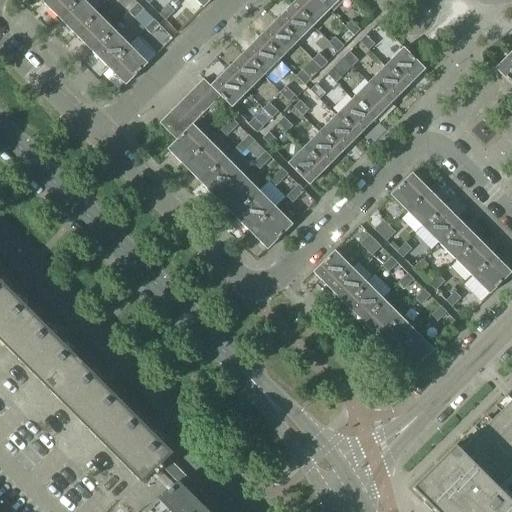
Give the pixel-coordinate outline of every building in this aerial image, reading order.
[(40,0),(40,1),(56,17),(74,0),(40,0)] [(74,0),(56,17),(73,33),(94,12),(82,0),(74,0)] [(194,0),(203,8),(210,0),(194,0)] [(317,0),(296,0),(291,6),(312,27),(328,11),(317,0)] [(317,0),(328,11),(339,0),(317,0)] [(143,10),(137,4),(128,13),(134,19),(143,10)] [(159,15),(159,16),(165,21),(174,12),(168,6),(159,15)] [(291,6),(274,22),(296,44),(312,27),(291,6)] [(73,33),(89,50),(111,28),(94,12),(73,33)] [(159,26),(153,20),(144,29),(150,35),(159,26)] [(274,22),(258,39),(279,60),(296,44),(274,22)] [(348,31),(354,36),(360,30),(351,22),(345,28),(348,31)] [(89,50),(106,66),(127,45),(111,28),(89,50)] [(348,31),(340,38),(346,44),(354,36),(348,31)] [(365,36),(359,42),(368,51),(374,45),(365,36)] [(328,44),(337,53),(343,47),(334,38),(328,44)] [(258,39),(241,55),(262,77),(271,69),(279,60),(258,39)] [(127,45),(106,66),(125,86),(147,64),(127,45)] [(403,49),(384,67),(406,88),(424,70),(403,49)] [(511,51),(495,69),(511,86),(511,51)] [(342,58),(351,67),(357,61),(348,52),(342,58)] [(312,60),(321,69),(327,63),(318,54),(312,60)] [(241,55),(225,71),(247,93),(262,77),(241,55)] [(351,67),(342,58),(332,69),(338,75),(345,68),(347,71),(351,67)] [(384,67),(368,83),(390,105),(406,88),(384,67)] [(271,69),(262,77),(271,85),(279,77),(271,69)] [(332,69),(326,75),(335,84),(341,78),(338,75),(332,69)] [(220,97),(226,103),(231,108),(247,93),(225,71),(210,87),(220,97)] [(295,77),(304,86),(310,80),(301,71),(295,77)] [(203,80),(194,89),(211,106),(220,97),(210,87),(203,80)] [(368,83),(352,100),(373,121),(390,105),(368,83)] [(316,85),(310,91),(318,100),(324,94),(316,85)] [(279,93),(288,102),(294,96),(285,87),(279,93)] [(194,89),(185,98),(202,115),(208,109),(211,106),(194,89)] [(220,97),(211,106),(208,109),(214,115),(226,103),(220,97)] [(185,98),(176,106),(194,123),(202,115),(185,98)] [(352,100),(335,116),(357,138),(373,121),(352,100)] [(293,108),(302,116),(308,110),(299,102),(293,108)] [(263,110),(271,119),(278,113),(269,104),(263,110)] [(176,106),(168,115),(185,132),(192,125),(194,123),(176,106)] [(159,124),(176,141),(185,132),(168,115),(159,124)] [(335,116),(319,133),(340,154),(357,138),(335,116)] [(277,124),(286,133),(292,127),(283,118),(277,124)] [(237,125),(231,119),(220,131),(226,137),(237,125)] [(254,119),(248,125),(256,134),(263,128),(254,119)] [(167,150),(184,167),(209,142),(192,125),(185,132),(176,141),(167,150)] [(262,139),(271,148),(277,142),(268,133),(262,139)] [(319,133),(303,149),(324,170),(340,154),(319,133)] [(236,147),(236,148),(242,153),(254,141),(248,135),(236,147)] [(184,167),(200,184),(225,159),(209,142),(184,167)] [(200,184),(217,200),(242,175),(251,166),(240,155),(242,153),(236,148),(225,159),(200,184)] [(324,170),(303,149),(287,164),(309,186),(324,170)] [(270,158),(264,152),(252,163),(258,170),(270,158)] [(287,174),(281,168),(269,180),(275,186),(287,174)] [(390,196),(405,211),(426,189),(411,174),(390,196)] [(217,200),(233,217),(258,192),(242,175),(217,200)] [(303,191),(297,185),(285,197),(291,203),(303,191)] [(405,211),(421,227),(443,206),(426,189),(405,211)] [(233,217),(250,233),(275,208),(258,192),(233,217)] [(421,227),(438,244),(459,222),(443,206),(421,227)] [(275,208),(250,233),(267,250),(292,225),(275,208)] [(374,230),(380,236),(388,227),(374,213),(367,221),(375,229),(374,230)] [(438,244),(454,260),(476,238),(459,222),(438,244)] [(388,227),(380,236),(386,242),(395,233),(388,227)] [(359,244),(365,250),(374,242),(368,235),(359,244)] [(454,260),(471,276),(492,255),(476,238),(454,260)] [(374,242),(365,250),(371,256),(380,247),(374,242)] [(396,252),(412,269),(421,260),(405,244),(396,252)] [(313,273),(328,289),(349,267),(334,252),(313,273)] [(492,255),(471,276),(489,295),(511,273),(492,255)] [(397,264),(391,258),(382,267),(388,273),(397,264)] [(421,260),(412,269),(419,275),(428,266),(421,260)] [(328,289),(344,305),(366,283),(349,267),(328,289)] [(413,280),(407,274),(398,283),(404,289),(413,280)] [(429,285),(435,291),(444,283),(438,276),(429,285)] [(344,305),(361,321),(382,300),(390,292),(381,282),(373,291),(366,283),(344,305)] [(171,454),(159,442),(0,283),(0,342),(142,484),(153,472),(156,475),(163,469),(160,465),(171,454)] [(430,297),(423,291),(415,300),(421,306),(430,297)] [(445,302),(451,308),(460,299),(454,293),(445,302)] [(361,321),(377,338),(398,316),(382,300),(361,321)] [(446,313),(440,307),(431,316),(437,322),(446,313)] [(377,338),(393,354),(415,333),(398,316),(377,338)] [(415,333),(393,354),(412,372),(433,351),(415,333)] [(511,511),(511,399),(487,425),(481,420),(473,428),(478,434),(468,444),(466,446),(461,440),(411,489),(424,502),(432,495),(439,502),(431,510),(433,511),(511,511)] [(206,511),(177,483),(159,500),(147,511),(206,511)]
